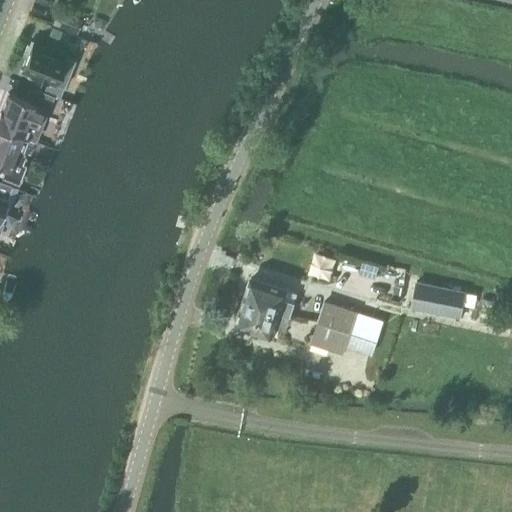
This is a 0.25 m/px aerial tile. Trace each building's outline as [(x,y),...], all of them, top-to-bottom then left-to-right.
[(57,11),(53,22),(77,32),(81,20),(57,11)] [(66,56),(32,42),(30,46),(27,45),(24,54),(27,55),(21,70),(30,74),(29,75),(48,82),(48,81),(54,83),(50,94),(64,99),(68,89),(54,83),(66,56)] [(43,107),(8,93),(0,113),(0,125),(21,134),(24,136),(28,123),(35,126),(43,107)] [(19,148),(24,136),(21,134),(0,125),(0,162),(3,163),(0,171),(0,173),(2,174),(18,180),(21,181),(25,171),(22,170),(26,162),(22,160),(26,151),(19,148)] [(0,214),(3,207),(5,207),(8,199),(10,199),(15,187),(0,180),(0,214)] [(243,301),(284,314),(288,303),(280,301),(284,289),(250,278),(250,281),(247,282),(244,290),(246,293),(243,301)] [(427,282),(423,302),(466,309),(467,289),(427,282)] [(321,297),(315,318),(349,328),(355,307),(321,297)] [(280,326),(284,314),(243,301),(240,310),(238,311),(235,320),(237,322),(236,324),(269,335),(273,323),(280,326)] [(349,328),(315,318),(309,339),(342,349),(349,328)]
